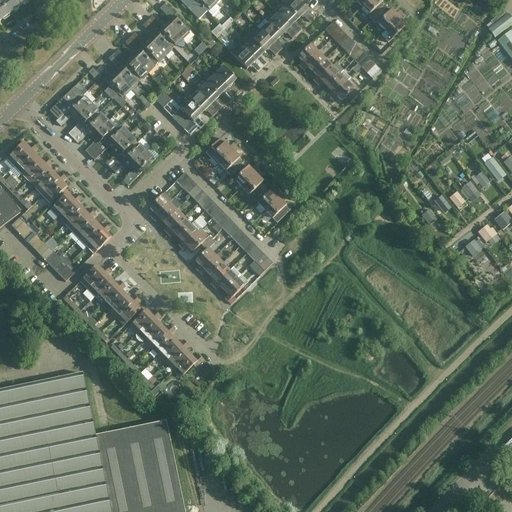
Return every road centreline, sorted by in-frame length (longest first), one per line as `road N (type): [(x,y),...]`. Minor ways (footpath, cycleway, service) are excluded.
road 1 (residential): [(216,363),(107,245)]
road 2 (tertiary): [(17,105),(125,0)]
road 3 (residential): [(122,208),(31,120)]
